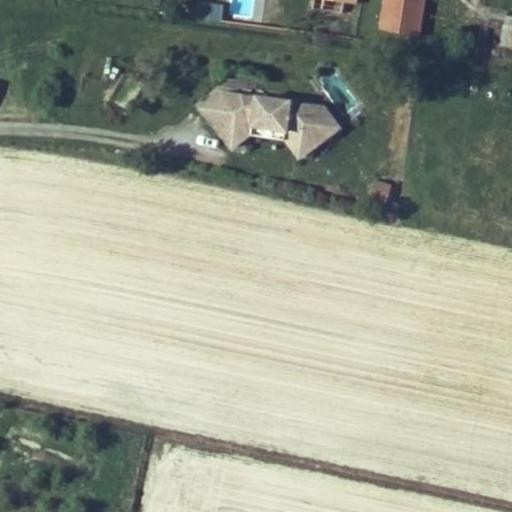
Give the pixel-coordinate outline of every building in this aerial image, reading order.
[(335,0),(316,0),(315,9),(344,14),(346,1),(335,0)] [(388,0),(384,30),(419,35),(425,0),(388,0)] [(509,46),(511,46),(511,24),(506,23),(503,45),(509,46)] [(223,90),(251,94),(253,77),(225,74),(223,90)] [(234,146),(249,134),(243,126),(248,123),(294,129),(310,150),(342,126),(326,106),(292,101),(292,99),(258,95),(258,97),(223,92),(204,106),(234,146)] [(138,104),(136,117),(155,119),(157,106),(138,104)] [(243,126),(249,134),(254,131),(286,135),(302,156),(310,150),(294,129),(248,123),(243,126)] [(390,203),(393,184),(373,181),(370,200),(390,203)]
